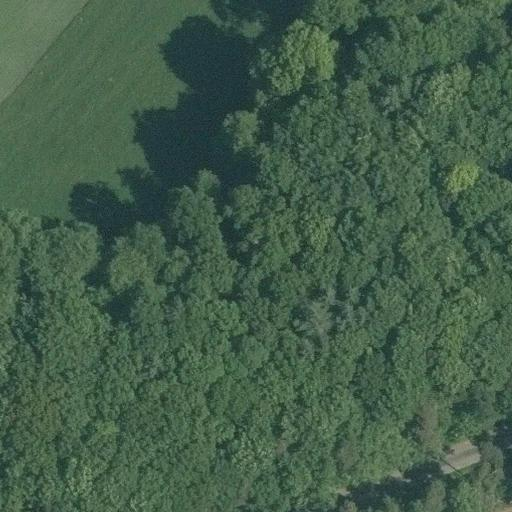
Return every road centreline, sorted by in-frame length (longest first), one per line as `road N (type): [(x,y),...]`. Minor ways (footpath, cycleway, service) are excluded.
road 1 (track): [(207,247),(402,0)]
road 2 (track): [(69,511),(104,366),(0,350)]
road 3 (tertiary): [(318,511),(511,435)]
road 4 (track): [(104,366),(207,247)]
